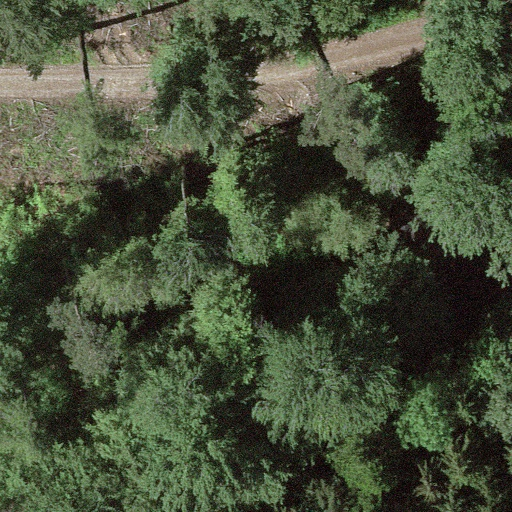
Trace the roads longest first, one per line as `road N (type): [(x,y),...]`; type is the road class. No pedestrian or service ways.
road 1 (track): [(39,511),(511,278)]
road 2 (track): [(0,83),(222,77),(511,15)]
